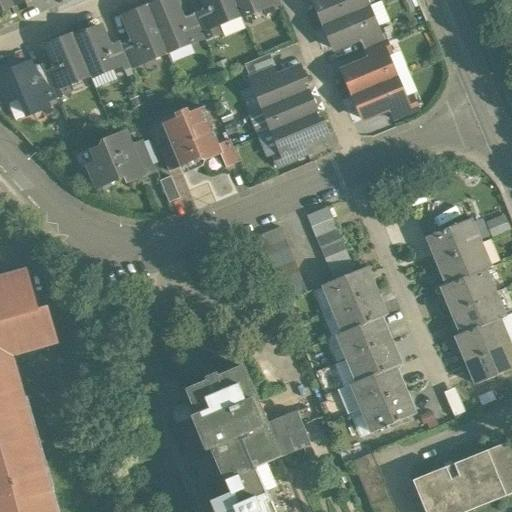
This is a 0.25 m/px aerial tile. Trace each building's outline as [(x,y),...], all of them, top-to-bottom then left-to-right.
[(10,0),(0,0),(0,11),(13,6),(10,0)] [(181,21),(172,0),(167,0),(158,4),(160,7),(149,12),(166,53),(190,44),(181,21)] [(202,0),(207,10),(214,27),(215,27),(239,17),(240,19),(232,0),(202,0)] [(232,0),(240,19),(265,9),(266,8),(262,0),(232,0)] [(281,7),(277,0),(262,0),(266,8),(265,9),(266,13),(281,7)] [(317,0),(312,2),(322,26),(367,8),(364,0),(317,0)] [(511,18),(511,0),(498,0),(507,20),(511,18)] [(367,8),(322,26),(332,50),(358,39),(358,37),(377,30),(367,8)] [(207,10),(194,16),(203,38),(204,40),(218,34),(215,27),(214,27),(207,10)] [(149,12),(138,16),(137,13),(123,18),(133,41),(143,63),(166,53),(149,12)] [(181,21),(190,44),(203,38),(194,16),(181,21)] [(108,48),(100,28),(73,39),(89,76),(90,78),(114,69),(116,68),(108,48)] [(377,30),(358,37),(358,39),(363,51),(386,41),(381,28),(377,30)] [(73,37),(47,47),(56,70),(63,87),(65,86),(89,76),(73,39),(73,37)] [(133,41),(120,46),(129,68),(129,69),(143,63),(133,41)] [(386,41),(363,51),(367,61),(368,63),(386,56),(391,54),(386,41)] [(119,44),(108,48),(116,68),(114,69),(116,73),(129,68),(120,46),(119,44)] [(269,55),(243,66),(248,77),(270,68),(271,69),(274,67),(269,55)] [(386,56),(368,63),(367,61),(342,72),(352,96),(395,78),(386,56)] [(28,64),(14,70),(12,74),(0,79),(0,97),(2,101),(7,103),(17,99),(19,100),(26,116),(46,108),(30,70),(28,64)] [(41,66),(30,70),(44,103),(55,98),(45,74),(41,66)] [(270,68),(248,77),(253,88),(275,79),(271,69),(270,68)] [(299,69),(275,79),(253,88),(262,110),(307,91),(306,91),(304,92),(300,83),(304,81),(299,69)] [(56,70),(45,74),(55,98),(68,93),(65,86),(63,87),(56,70)] [(395,78),(352,96),(362,120),(388,110),(387,108),(405,100),(396,78),(395,78)] [(307,91),(262,110),(271,132),(316,114),(307,91)] [(405,100),(387,108),(388,110),(392,121),(418,110),(413,97),(405,100)] [(17,99),(7,103),(15,121),(26,116),(19,100),(17,99)] [(202,109),(188,114),(186,110),(174,115),(176,120),(161,125),(170,146),(179,168),(198,160),(204,162),(220,156),(221,155),(218,146),(202,109)] [(316,114),(271,132),(280,153),(280,154),(302,145),(303,145),(326,135),(321,123),(318,124),(314,115),(316,114)] [(124,135),(103,143),(101,149),(92,152),(97,164),(88,168),(96,188),(102,190),(112,186),(114,181),(125,176),(127,182),(141,176),(130,148),(124,135)] [(229,141),(218,146),(221,155),(220,156),(225,169),(238,163),(229,141)] [(154,171),(143,143),(130,148),(141,176),(154,171)] [(302,145),(280,154),(280,153),(272,156),(278,168),(307,156),(303,145),(302,145)] [(170,146),(159,150),(168,172),(179,168),(170,146)] [(170,177),(159,182),(168,204),(179,199),(170,177)] [(327,208),(306,217),(310,228),(332,219),(327,208)] [(332,219),(310,228),(315,238),(336,229),(332,219)] [(468,219),(426,238),(436,262),(479,244),(468,219)] [(279,228),(257,237),(262,248),(284,239),(279,228)] [(336,229),(315,238),(319,249),(341,240),(336,229)] [(284,239),(262,248),(266,259),(288,250),(284,239)] [(341,240),(319,249),(324,260),(345,251),(341,240)] [(479,244),(436,262),(446,286),(483,270),(489,268),(479,244)] [(288,250),(266,259),(271,270),(293,260),(288,250)] [(345,251),(324,260),(328,271),(350,262),(345,251)] [(293,260),(271,270),(275,281),(298,271),(293,260)] [(350,262),(328,271),(333,282),(354,273),(350,262)] [(333,282),(322,286),(332,311),(375,293),(364,268),(354,273),(333,282)] [(446,286),(440,288),(450,312),(493,294),(483,270),(446,286)] [(298,271),(275,281),(280,292),(302,282),(298,271)] [(0,280),(0,498),(9,496),(8,493),(15,491),(19,503),(45,495),(46,495),(53,493),(53,490),(52,490),(26,398),(21,400),(9,356),(55,342),(45,308),(31,312),(28,305),(34,303),(25,274),(0,280)] [(302,282),(280,292),(284,302),(306,293),(302,282)] [(375,293),(332,311),(342,334),(379,319),(384,316),(375,293)] [(493,294),(450,312),(460,335),(497,320),(503,317),(493,294)] [(342,334),(336,336),(346,360),(389,342),(379,319),(342,334)] [(460,335),(455,337),(465,361),(507,343),(497,320),(460,335)] [(389,342),(346,360),(356,383),(393,368),(399,365),(389,342)] [(511,353),(507,343),(465,361),(476,385),(511,369),(511,353)] [(206,383),(185,392),(196,417),(192,418),(177,424),(194,464),(212,457),(223,482),(224,481),(244,473),(245,475),(255,471),(254,469),(265,464),(303,449),(289,415),(266,425),(242,368),(217,379),(215,375),(205,380),(206,383)] [(356,383),(350,386),(360,409),(403,392),(393,368),(356,383)] [(403,392),(360,409),(370,434),(413,416),(403,392)] [(187,407),(181,405),(175,408),(172,413),(173,419),(177,424),(192,418),(191,411),(187,407)] [(511,440),(411,481),(423,511),(466,511),(511,493),(511,440)] [(395,511),(371,454),(351,462),(371,511),(395,511)] [(223,482),(212,457),(194,464),(210,503),(214,502),(230,495),(224,481),(223,482)] [(283,511),(265,464),(254,469),(255,471),(245,475),(244,473),(224,481),(230,495),(214,502),(216,507),(207,511),(206,511),(283,511)] [(15,491),(8,493),(9,496),(0,498),(0,511),(58,511),(53,493),(46,495),(45,495),(19,503),(15,491)]
